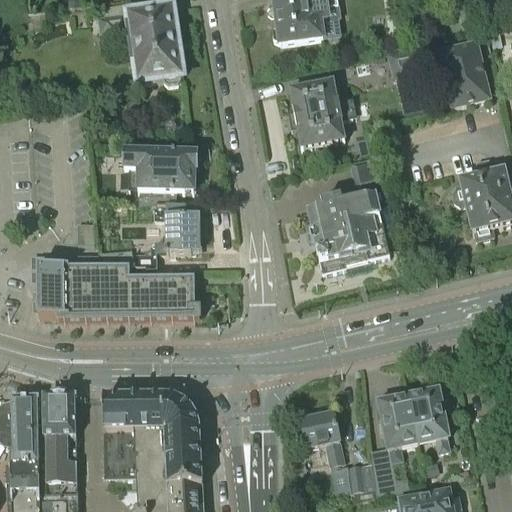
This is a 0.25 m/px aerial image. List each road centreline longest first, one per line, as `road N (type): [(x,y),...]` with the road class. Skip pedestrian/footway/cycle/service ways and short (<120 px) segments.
road 1 (residential): [(218,0),(254,219),(261,361)]
road 2 (secondary): [(0,350),(89,366),(261,361)]
road 3 (secondary): [(261,361),(296,369),(468,332)]
road 4 (secondary): [(460,308),(261,361)]
road 5 (residential): [(502,511),(468,332)]
road 6 (tertiary): [(260,511),(261,361)]
